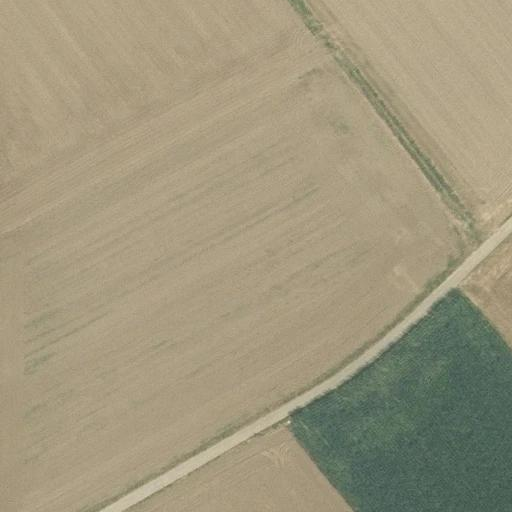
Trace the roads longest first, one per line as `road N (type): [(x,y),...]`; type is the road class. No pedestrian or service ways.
road 1 (track): [(107,511),(360,370),(511,224)]
road 2 (track): [(487,248),(287,0)]
